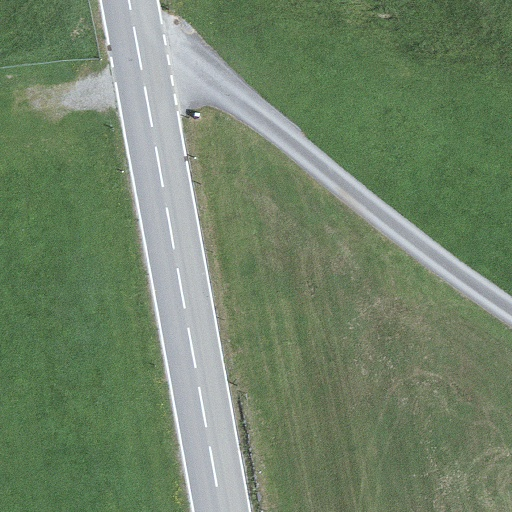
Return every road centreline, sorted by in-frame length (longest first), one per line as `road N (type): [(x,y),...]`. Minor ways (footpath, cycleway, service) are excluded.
road 1 (secondary): [(130,0),(223,511)]
road 2 (track): [(140,60),(169,59),(511,309)]
